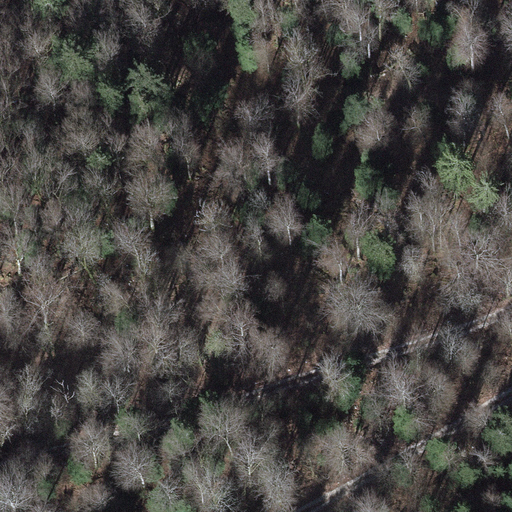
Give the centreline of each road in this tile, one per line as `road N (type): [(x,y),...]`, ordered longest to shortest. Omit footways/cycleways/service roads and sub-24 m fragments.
road 1 (track): [(511,323),(0,483)]
road 2 (track): [(381,511),(467,443),(511,423)]
